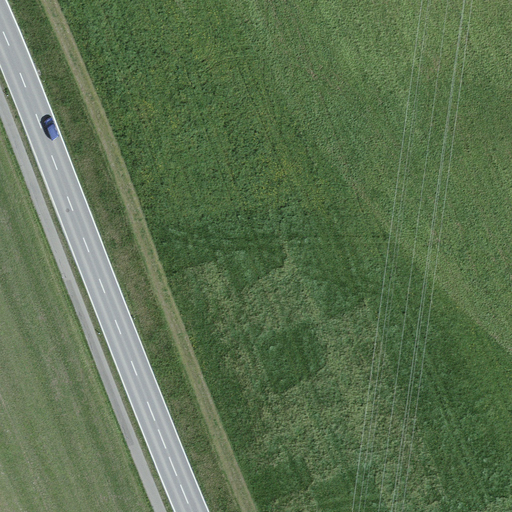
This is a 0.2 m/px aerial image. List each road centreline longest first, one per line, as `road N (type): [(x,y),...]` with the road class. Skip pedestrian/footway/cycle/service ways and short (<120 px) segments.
road 1 (track): [(249,511),(43,0)]
road 2 (secondary): [(0,25),(192,511)]
